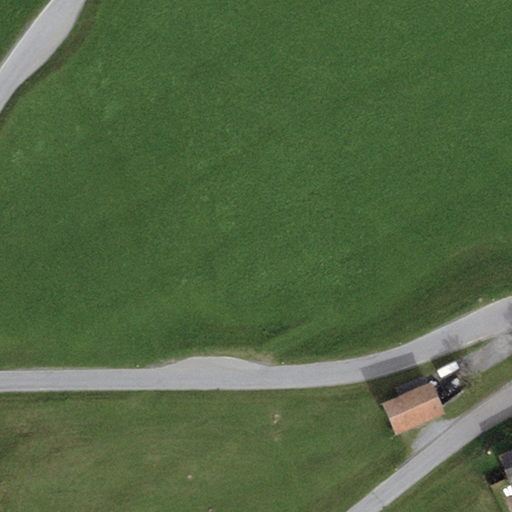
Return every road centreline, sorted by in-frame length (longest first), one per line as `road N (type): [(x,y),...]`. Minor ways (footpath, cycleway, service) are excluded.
road 1 (unclassified): [(511,313),(330,376),(0,382)]
road 2 (unclassified): [(363,511),(511,400)]
